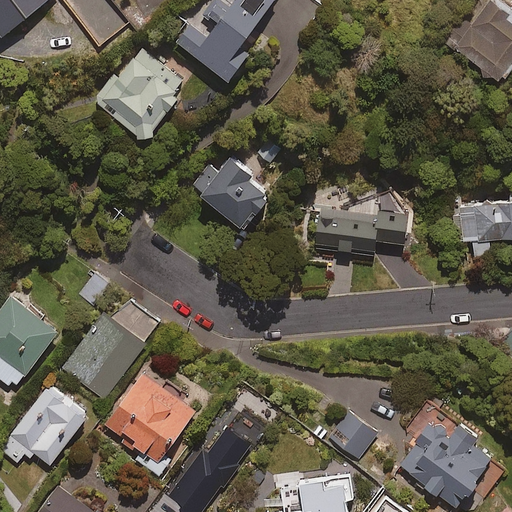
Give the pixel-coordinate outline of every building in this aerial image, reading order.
[(0,0),(0,36),(1,38),(49,0),(0,0)] [(217,0),(208,13),(224,27),(213,42),(192,27),(179,45),(233,85),(254,58),(245,52),(281,3),(277,0),(217,0)] [(511,8),(500,0),(493,0),(474,26),(462,17),(444,41),(506,86),(511,77),(511,8)] [(189,78),(142,49),(119,80),(115,76),(94,104),(143,140),(144,147),(160,145),(159,133),(170,116),(173,118),(182,104),(176,100),(189,78)] [(256,187),(258,185),(235,164),(223,177),(211,167),(194,186),(248,236),(276,205),(256,187)] [(511,196),(453,200),(455,235),(469,235),(469,240),(489,239),(488,234),(511,232),(511,236),(511,196)] [(378,214),(322,209),(318,250),(380,256),(381,243),(410,246),(413,212),(379,208),(378,214)] [(0,374),(6,379),(9,375),(15,379),(56,323),(10,290),(0,303),(0,374)] [(147,337),(105,306),(62,365),(104,396),(147,337)] [(511,328),(498,342),(511,357),(511,328)] [(195,403),(141,364),(102,417),(124,433),(120,439),(148,458),(144,463),(158,473),(170,457),(161,450),(195,403)] [(24,449),(31,454),(36,448),(51,458),(87,405),(47,376),(0,444),(0,446),(18,459),(24,449)] [(379,430),(351,409),(331,436),(359,457),(379,430)] [(503,467),(489,458),(492,452),(473,440),(478,431),(458,418),(448,435),(424,420),(398,461),(418,474),(416,477),(459,504),(469,489),(483,498),(503,467)] [(287,492),(289,510),(286,510),(285,511),(346,511),(346,501),(352,500),(350,476),(299,480),(300,491),(287,492)] [(98,511),(57,481),(33,511),(98,511)] [(403,511),(381,496),(369,511),(403,511)]
